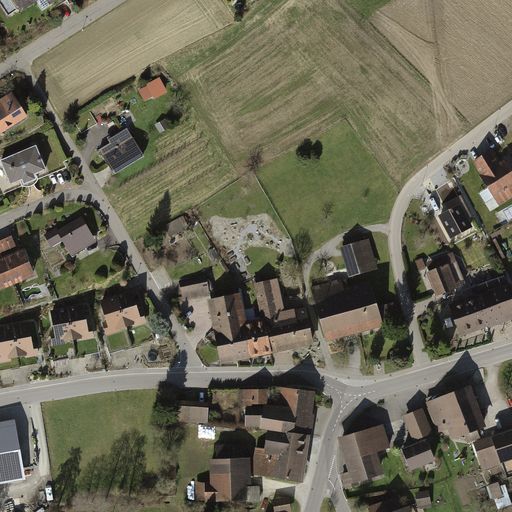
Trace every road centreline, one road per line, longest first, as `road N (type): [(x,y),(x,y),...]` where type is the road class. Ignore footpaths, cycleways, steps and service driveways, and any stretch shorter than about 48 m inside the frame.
road 1 (residential): [(511,108),(421,175),(400,206),(396,253),(427,376)]
road 2 (residential): [(195,379),(187,349),(98,200)]
road 3 (residential): [(195,379),(0,402)]
road 4 (residential): [(98,200),(20,59)]
road 5 (residential): [(346,398),(315,380),(195,379)]
